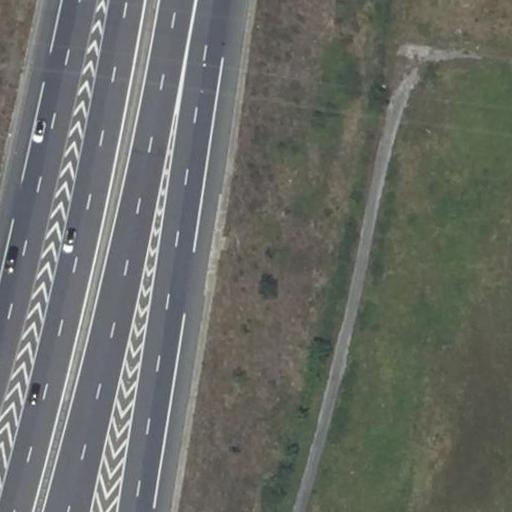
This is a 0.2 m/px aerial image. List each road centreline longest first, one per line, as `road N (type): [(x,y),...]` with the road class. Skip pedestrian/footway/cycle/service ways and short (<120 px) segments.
road 1 (motorway): [(66,511),(183,0)]
road 2 (motorway): [(119,0),(51,367),(14,511)]
road 3 (motorway): [(135,511),(202,0)]
road 4 (motorway): [(78,0),(0,346)]
